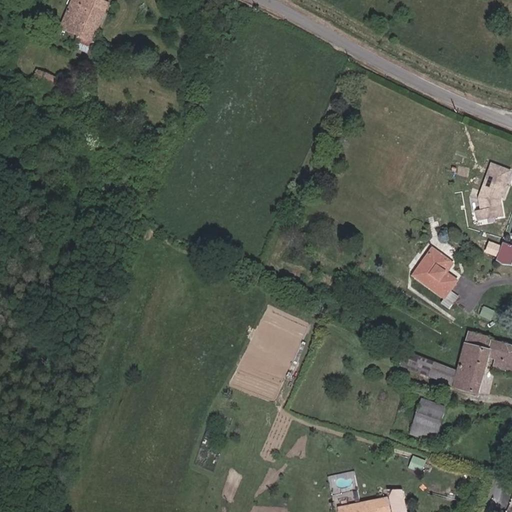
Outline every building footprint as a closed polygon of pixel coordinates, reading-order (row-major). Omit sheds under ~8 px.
[(76,44),(90,49),(108,6),(93,0),(73,0),(61,29),(79,36),(76,44)] [(34,80),(53,88),(58,75),(39,68),(34,80)] [(507,178),(510,171),(491,164),(488,171),(507,178)] [(499,200),(507,178),(488,171),(478,198),(480,211),(492,209),(493,217),(502,216),(499,200)] [(493,217),(492,209),(480,211),(475,212),(477,220),(493,217)] [(511,264),(511,243),(505,241),(498,259),(511,264)] [(441,270),(446,262),(432,251),(413,277),(443,300),(448,293),(456,282),(446,275),(441,270)] [(452,267),(446,262),(441,270),(446,275),(452,267)] [(457,300),(448,293),(443,300),(439,305),(447,312),(457,300)] [(432,365),(427,379),(451,389),(473,397),(487,357),(496,360),(495,365),(511,370),(511,348),(493,343),(494,340),(469,334),(457,374),(432,365)] [(414,373),(419,360),(401,353),(396,366),(414,373)] [(427,379),(432,365),(419,360),(414,373),(427,379)] [(424,405),(427,398),(412,393),(404,415),(413,417),(407,436),(432,444),(443,411),(424,405)] [(414,457),(411,467),(425,470),(427,460),(414,457)] [(388,511),(386,502),(339,511),(388,511)]
